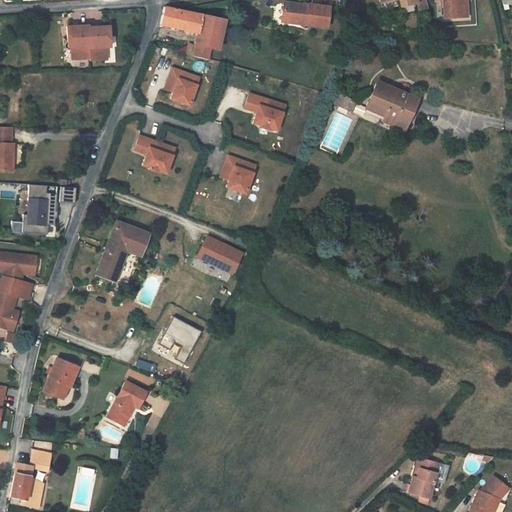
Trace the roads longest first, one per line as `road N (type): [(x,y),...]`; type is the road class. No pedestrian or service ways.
road 1 (residential): [(120,104),(32,349),(0,507)]
road 2 (residential): [(0,9),(155,1)]
